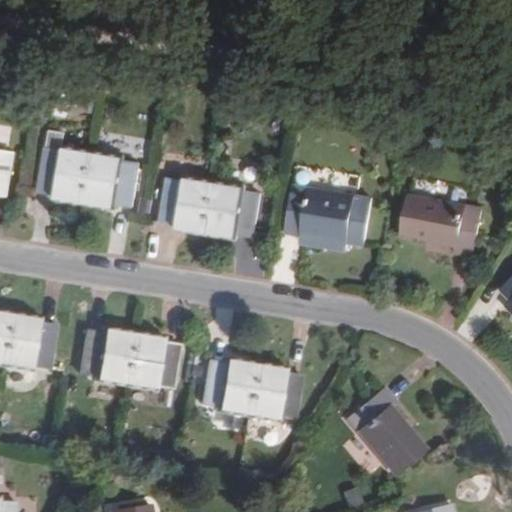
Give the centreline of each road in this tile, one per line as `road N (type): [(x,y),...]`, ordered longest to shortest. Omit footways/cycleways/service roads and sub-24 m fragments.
road 1 (residential): [(0,255),(351,314),(411,333),(470,375),(511,437)]
road 2 (track): [(0,81),(511,168)]
